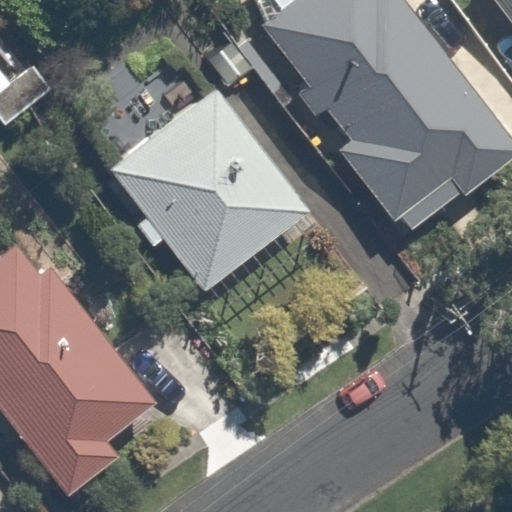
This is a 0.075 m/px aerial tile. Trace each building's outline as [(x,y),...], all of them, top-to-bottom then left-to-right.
[(238,0),(249,14),(356,156),(467,72),(411,0),(238,0)] [(511,0),(494,0),(511,22),(511,0)] [(6,21),(0,25),(0,113),(48,77),(6,21)] [(121,56),(64,97),(189,275),(303,194),(218,73),(162,113),(121,56)] [(146,387),(16,224),(0,237),(0,405),(62,484),(114,443),(98,424),(146,387)]
